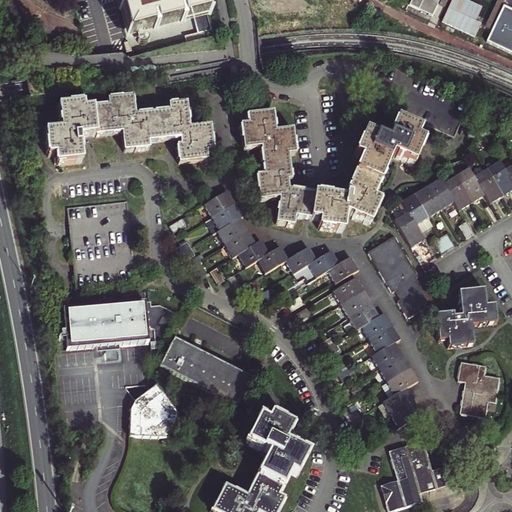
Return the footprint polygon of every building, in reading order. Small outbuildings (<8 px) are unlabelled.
[(209,22),(202,0),(123,0),(125,7),(122,8),(122,10),(126,9),(130,25),(127,30),(130,31),(132,27),(149,22),(150,26),(154,25),(153,21),(176,15),(177,19),(181,18),(180,13),(193,10),(197,25),(184,29),(185,34),(204,29),(202,24),(209,22)] [(431,15),(434,7),(437,0),(410,0),(408,4),(431,15)] [(511,10),(502,5),(489,33),(486,41),(511,52),(511,10)] [(462,119),(470,98),(377,59),(371,72),(369,78),(361,97),(381,106),(454,137),(460,123),(462,119)] [(103,65),(23,70),(25,81),(26,85),(27,91),(27,96),(54,93),(55,92),(79,89),(79,87),(104,84),(104,82),(129,79),(129,78),(198,64),(197,61),(112,71),(103,65)] [(210,152),(208,128),(187,130),(186,116),(185,105),(168,106),(168,112),(133,116),(131,99),(106,101),(107,107),(82,110),(81,105),(57,108),(59,131),(44,133),(46,158),(54,157),(54,165),(81,163),(78,138),(89,137),(118,134),(121,134),(123,152),(147,150),(146,144),(165,141),(168,141),(178,140),(179,147),(176,148),(178,164),(205,161),(204,152),(210,152)] [(307,219),(309,219),(313,194),(312,194),(296,191),(287,190),(286,181),(289,180),(286,155),(294,154),(290,129),(274,131),(271,112),(247,115),(247,124),(240,125),(242,137),(243,149),(260,147),(263,175),(256,176),(259,200),(278,198),(275,223),(292,226),(293,216),(307,219)] [(321,195),(313,194),(309,219),(318,220),(318,228),(342,231),(345,214),(368,224),(378,202),(371,199),(389,155),(398,159),(411,165),(415,155),(421,142),(415,139),(418,131),(395,121),(386,142),(363,133),(354,156),(360,159),(344,199),(321,195)] [(500,162),(487,170),(503,196),(511,191),(511,182),(505,171),(500,162)] [(468,169),(455,177),(472,204),(485,196),(474,178),(468,169)] [(474,178),(485,196),(490,204),(503,196),(487,170),(474,178)] [(472,204),(455,177),(443,185),(455,204),(460,212),(472,204)] [(440,180),(426,189),(441,212),(455,204),(443,185),(440,180)] [(413,197),(427,220),(441,212),(426,189),(413,197)] [(235,206),(227,192),(203,207),(211,220),(235,206)] [(400,204),(407,215),(415,228),(427,220),(413,197),(400,204)] [(68,236),(71,263),(72,268),(74,291),(135,284),(133,269),(132,260),(132,256),(129,229),(128,223),(127,217),(126,203),(65,209),(67,224),(67,228),(68,236)] [(242,218),(235,206),(211,220),(219,233),(240,220),(242,218)] [(394,222),(396,226),(411,250),(423,242),(415,228),(407,215),(394,222)] [(185,226),(181,220),(169,227),(173,234),(185,226)] [(219,233),(216,234),(224,247),(248,233),(240,220),(219,233)] [(474,235),(466,223),(460,227),(467,240),(474,235)] [(255,246),(248,233),(224,247),(231,260),(237,256),(255,246)] [(439,240),(447,252),(453,248),(446,236),(439,240)] [(398,291),(395,293),(400,302),(398,303),(408,319),(433,304),(423,288),(421,289),(416,280),(418,279),(393,239),(368,255),(392,293),(394,291),(398,290),(398,291)] [(447,252),(439,240),(434,243),(441,256),(447,252)] [(174,251),(178,257),(191,250),(186,243),(174,251)] [(255,246),(237,256),(245,269),(256,263),(268,255),(261,243),(255,246)] [(268,255),(256,263),(264,276),(285,263),(288,261),(280,248),(268,255)] [(316,262),(308,249),(288,261),(285,263),(293,276),(316,262)] [(195,256),(191,250),(178,257),(182,264),(195,256)] [(327,273),(339,266),(331,253),(316,262),(293,276),(298,284),(305,280),(308,285),(315,280),(327,273)] [(334,286),(358,272),(350,259),(339,266),(327,273),(334,286)] [(207,275),(199,262),(192,266),(200,279),(207,275)] [(217,286),(224,282),(216,269),(209,273),(217,286)] [(242,289),(233,276),(227,280),(235,293),(242,289)] [(354,280),(330,294),(338,307),(362,292),(354,280)] [(259,296),(251,283),(244,287),(252,300),(259,296)] [(269,307),(276,303),(269,290),(262,295),(269,307)] [(495,323),(493,307),(485,307),(483,291),(458,294),(460,317),(453,317),(452,314),(435,316),(437,341),(447,340),(447,348),(456,347),(459,347),(471,345),(470,332),(470,326),(495,323)] [(362,292),(338,307),(347,320),(370,305),(362,292)] [(290,313),(303,305),(300,298),(286,306),(290,313)] [(370,305),(347,320),(354,332),(359,329),(378,318),(370,305)] [(309,315),(305,309),(293,316),(297,323),(309,315)] [(384,314),(378,318),(359,329),(367,342),(392,327),(384,314)] [(307,326),(301,330),(309,343),(315,339),(307,326)] [(399,340),(392,327),(367,342),(375,355),(394,343),(399,340)] [(331,337),(318,344),(323,351),(335,344),(331,337)] [(177,341),(172,338),(157,367),(174,376),(233,406),(248,377),(246,376),(241,374),(194,350),(177,341)] [(370,358),(377,371),(402,356),(394,343),(375,355),(370,358)] [(339,351),(335,344),(323,351),(327,358),(339,351)] [(385,384),(410,370),(402,356),(377,371),(385,384)] [(347,363),(334,371),(339,378),(351,370),(347,363)] [(495,403),(498,379),(483,376),(484,368),(469,365),(460,364),(457,382),(464,383),(469,384),(468,390),(463,390),(460,414),(484,418),(487,402),(495,403)] [(355,377),(351,370),(339,378),(343,385),(355,377)] [(410,370),(385,384),(393,397),(405,390),(417,383),(410,370)] [(166,438),(177,417),(155,387),(133,402),(136,406),(133,412),(129,411),(128,437),(133,437),(166,438)] [(413,403),(405,390),(393,397),(382,404),(390,417),(413,403)] [(354,403),(346,391),(340,394),(347,407),(354,403)] [(420,415),(413,403),(390,417),(397,429),(420,415)] [(349,425),(362,417),(357,410),(345,418),(349,425)] [(294,477),(305,455),(283,444),(291,428),(279,423),(268,417),(265,423),(258,420),(245,443),(259,450),(267,454),(246,495),(245,497),(223,488),(211,511),(212,511),(276,511),(282,499),(277,497),(288,474),(294,477)] [(365,423),(362,417),(349,425),(352,431),(365,423)] [(364,450),(356,437),(350,441),(357,454),(364,450)] [(416,505),(422,503),(419,495),(430,491),(444,487),(439,470),(431,472),(423,442),(413,445),(388,452),(396,482),(380,487),(381,493),(386,511),(389,511),(393,511),(416,505)]
